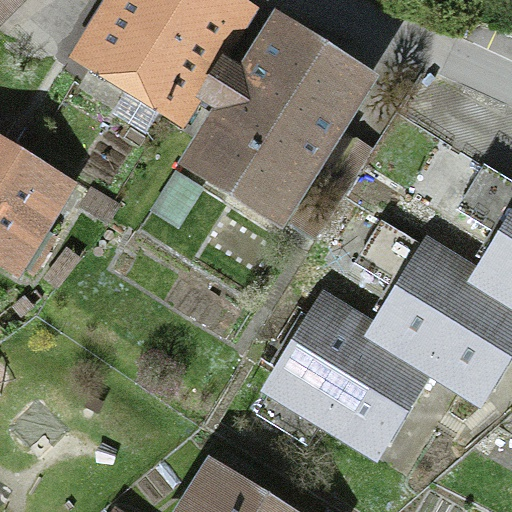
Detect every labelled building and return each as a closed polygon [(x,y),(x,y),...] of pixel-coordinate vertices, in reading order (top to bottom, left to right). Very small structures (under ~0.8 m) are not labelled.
[(0,0),(0,23),(22,0),(0,0)] [(203,102),(227,66),(225,65),(254,19),(223,0),(134,0),(102,53),(177,99),(196,112),(203,102)] [(360,83),(283,34),(252,82),(227,66),(203,102),(229,119),(201,162),(279,211),(309,163),(326,174),(328,175),(349,141),(331,129),(360,83)] [(326,174),(319,186),(295,222),(319,237),(371,155),(349,141),(328,175),(326,174)] [(0,252),(20,265),(42,229),(65,191),(0,151),(0,252)] [(481,282),(511,299),(511,182),(487,167),(461,210),(508,239),(481,282)] [(481,398),(511,347),(511,299),(481,282),(384,222),(358,264),(405,293),(378,336),(430,366),(481,398)] [(310,446),(325,420),(377,452),(430,366),(378,336),(327,304),(259,414),(310,446)] [(220,473),(216,470),(189,511),(118,511),(117,511),(116,511),(281,511),(250,492),(261,475),(230,456),(220,473)]
